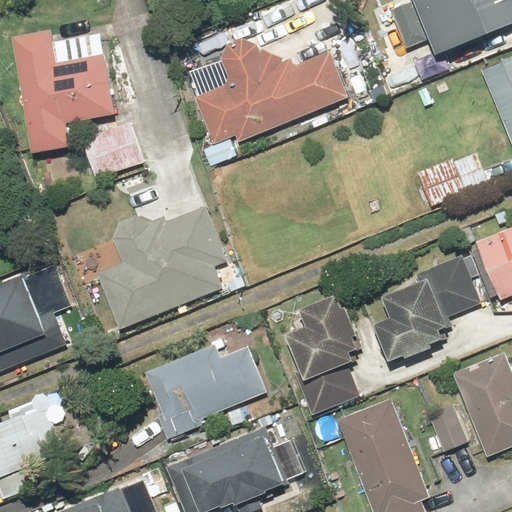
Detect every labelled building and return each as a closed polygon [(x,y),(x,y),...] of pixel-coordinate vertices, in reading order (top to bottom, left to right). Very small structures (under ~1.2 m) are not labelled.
[(511,0),(413,0),(438,59),(511,28),(511,0)] [(50,35),(12,40),(29,157),(68,151),(65,128),(113,121),(104,60),(55,67),(50,35)] [(230,87),(195,103),(213,147),(232,139),(235,146),(349,98),(331,55),(295,71),(290,61),(277,67),(271,53),(260,57),(256,48),(255,47),(254,46),(253,45),(252,45),(250,44),(249,44),(247,43),(246,43),(245,43),(243,43),(242,43),(240,43),(239,43),(237,43),(236,44),(235,44),(233,45),(232,45),(231,46),(230,47),(228,48),(227,49),(226,50),(226,51),(225,52),(224,54),(223,55),(223,56),(222,58),(222,59),(222,61),(222,62),(222,64),(222,65),(222,66),(230,87)] [(511,60),(482,73),(501,122),(485,128),(496,155),(511,148),(511,60)] [(146,164),(131,126),(81,145),(96,183),(146,164)] [(455,161),(417,175),(431,211),(488,189),(475,157),(456,164),(455,161)] [(148,224),(137,216),(118,224),(112,239),(122,266),(97,276),(119,333),(222,293),(213,270),(228,264),(207,208),(163,224),(161,219),(148,224)] [(511,227),(475,242),(499,302),(511,296),(511,227)] [(419,274),(423,282),(381,298),(390,322),(374,328),(388,364),(441,344),(438,334),(449,330),(444,318),(481,304),(463,257),(419,274)] [(38,318),(20,277),(0,285),(0,355),(22,346),(30,364),(68,347),(53,312),(38,318)] [(303,327),(281,336),(311,415),(357,397),(346,366),(352,364),(349,356),(361,352),(345,310),(339,312),(334,298),(298,312),(303,327)] [(223,359),(217,346),(146,379),(161,412),(154,416),(166,442),(206,424),(203,419),(264,391),(245,349),(223,359)] [(511,377),(503,354),(453,374),(486,458),(511,447),(511,377)] [(7,415),(10,422),(0,425),(0,481),(63,456),(41,401),(7,415)] [(389,401),(336,421),(370,511),(425,511),(422,502),(427,501),(389,401)] [(469,443),(453,405),(427,416),(443,454),(469,443)] [(209,511),(285,482),(264,428),(163,468),(172,492),(184,487),(194,511),(209,511)] [(126,511),(117,488),(56,511),(126,511)]
